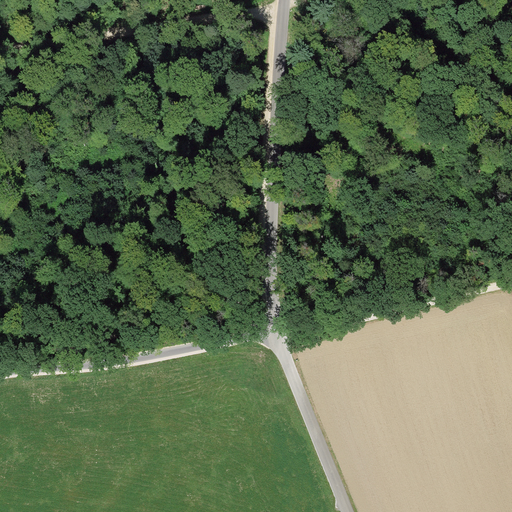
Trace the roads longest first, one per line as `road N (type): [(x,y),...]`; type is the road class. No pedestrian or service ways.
road 1 (unclassified): [(275,332),(264,222),(287,0)]
road 2 (track): [(0,49),(304,0)]
road 3 (unclassified): [(275,332),(83,367),(0,371)]
road 4 (track): [(511,283),(275,332)]
road 5 (unclassified): [(346,511),(275,332)]
